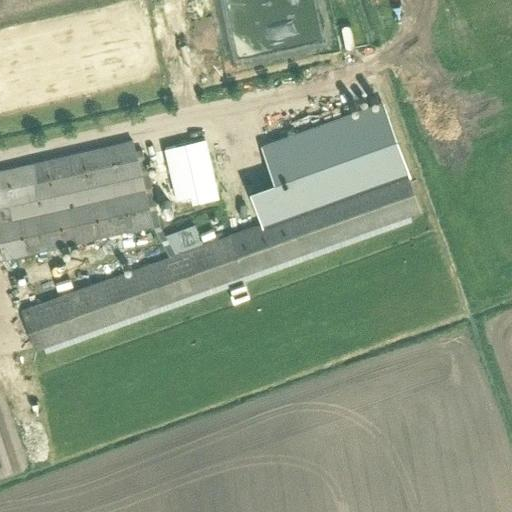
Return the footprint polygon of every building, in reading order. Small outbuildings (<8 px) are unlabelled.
[(285,212),(403,169),(379,101),(261,144),(285,212)] [(9,213),(6,200),(139,170),(131,134),(0,163),(0,250),(1,255),(151,221),(142,183),(9,213)] [(164,146),(164,148),(176,198),(191,195),(192,202),(218,196),(205,137),(164,146)] [(141,144),(133,145),(151,221),(169,254),(174,252),(165,235),(159,225),(141,144)] [(34,349),(420,210),(406,169),(403,169),(357,186),(314,202),(288,211),(174,252),(169,254),(19,307),(34,349)] [(54,263),(60,281),(92,271),(86,254),(54,263)]
